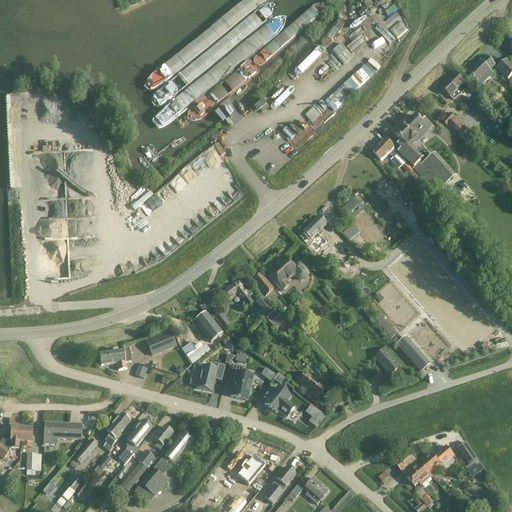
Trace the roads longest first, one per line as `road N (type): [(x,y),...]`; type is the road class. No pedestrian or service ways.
road 1 (tertiary): [(38,335),(148,307),(209,267),(501,0)]
road 2 (unclassified): [(309,447),(219,414),(57,376),(42,360),(38,335)]
road 3 (unclassified): [(309,447),(349,420),(511,364)]
road 4 (unknown): [(3,410),(88,411),(118,390)]
